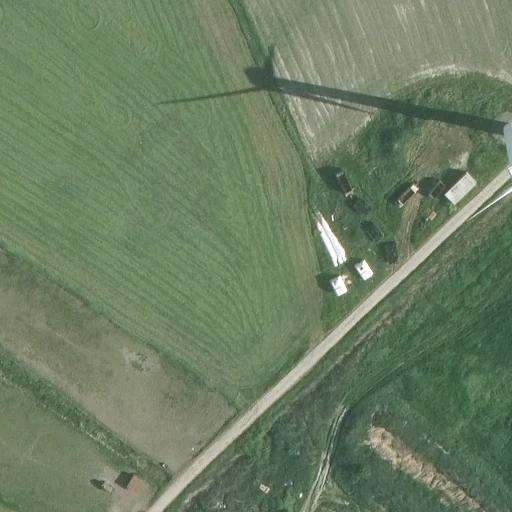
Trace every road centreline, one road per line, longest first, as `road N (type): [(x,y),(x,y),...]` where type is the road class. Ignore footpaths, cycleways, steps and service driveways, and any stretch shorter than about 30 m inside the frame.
road 1 (track): [(152,511),(511,169)]
road 2 (track): [(410,264),(424,168),(448,136)]
